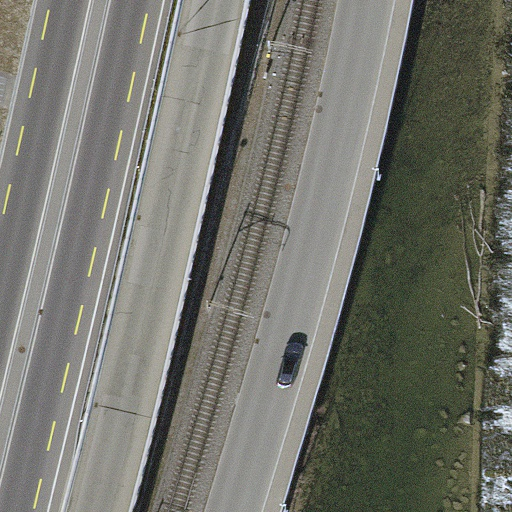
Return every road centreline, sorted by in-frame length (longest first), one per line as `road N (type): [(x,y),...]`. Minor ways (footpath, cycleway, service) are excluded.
road 1 (unclassified): [(365,0),(296,297),(233,511)]
road 2 (secondary): [(95,511),(215,0)]
road 3 (primary): [(14,511),(129,0)]
road 4 (primary): [(70,0),(0,315)]
